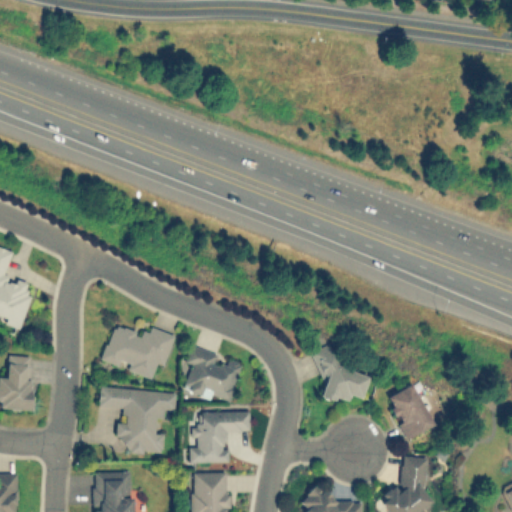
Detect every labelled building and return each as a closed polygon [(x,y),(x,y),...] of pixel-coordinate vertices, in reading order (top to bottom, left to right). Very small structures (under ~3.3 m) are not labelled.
[(0,319),(18,325),(28,291),(22,290),(25,280),(1,273),(9,249),(0,246),(0,319)] [(172,333),(145,324),(142,333),(109,322),(97,358),(120,366),(120,367),(149,377),(154,362),(161,365),(172,333)] [(181,387),(227,401),(240,361),(225,357),(223,364),(212,361),(215,351),(187,343),(182,361),(189,363),(181,387)] [(328,362),(332,349),(317,345),(309,369),(324,374),(318,394),(345,402),(347,393),(359,396),(366,374),(328,362)] [(0,407),(28,408),(29,354),(5,353),(4,375),(0,375),(0,407)] [(432,422),(408,381),(381,397),(405,437),(432,422)] [(173,390),(96,384),(95,404),(120,406),(119,421),(113,420),(112,438),(121,438),(120,450),(159,453),(161,432),(152,431),(153,416),(162,417),(163,410),(172,411),(173,390)] [(186,460),(224,461),(225,428),(246,429),(247,410),(196,409),(196,422),(186,421),(186,460)] [(375,496),(386,511),(424,511),(421,506),(427,502),(427,497),(421,488),(424,456),(399,453),(397,480),(375,496)] [(90,469),(90,511),(130,511),(130,469),(90,469)] [(227,511),(227,469),(187,470),(187,511),(227,511)] [(13,511),(13,471),(0,471),(0,511),(13,511)] [(511,480),(506,479),(501,505),(511,506),(511,480)] [(356,511),(356,499),(322,499),(322,484),(302,484),(301,511),(356,511)]
